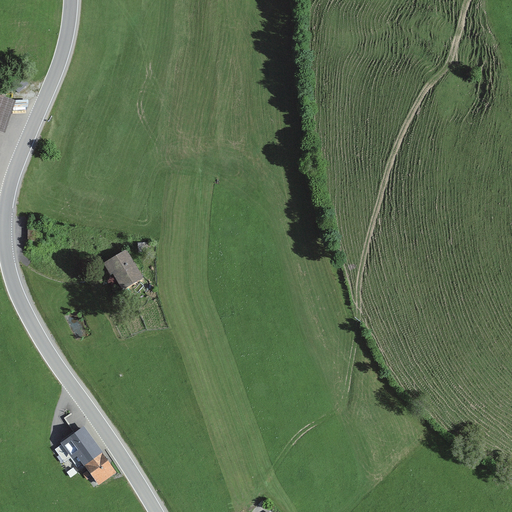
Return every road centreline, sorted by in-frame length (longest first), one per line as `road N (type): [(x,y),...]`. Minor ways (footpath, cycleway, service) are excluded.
road 1 (track): [(250,511),(291,442),(342,404),(382,188),(410,117),(453,53),(469,0)]
road 2 (tertiary): [(71,0),(60,58),(9,193),(6,254),(39,336),(156,511)]
